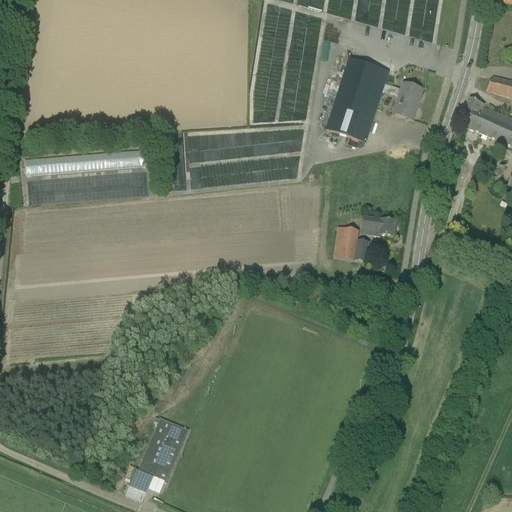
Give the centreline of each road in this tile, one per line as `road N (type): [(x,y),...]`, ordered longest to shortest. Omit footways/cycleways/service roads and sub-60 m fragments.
road 1 (tertiary): [(334,511),(405,332),(435,169),(480,0)]
road 2 (track): [(9,133),(29,0)]
